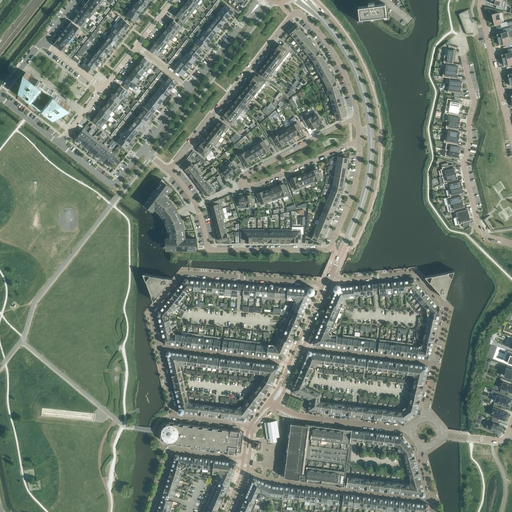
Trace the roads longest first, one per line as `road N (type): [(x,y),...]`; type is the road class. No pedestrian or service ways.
road 1 (residential): [(169,169),(296,12),(334,54),(356,118)]
road 2 (residential): [(169,169),(186,185),(209,248),(331,250),(352,196),(358,143)]
road 3 (residential): [(356,118),(249,172),(241,184),(358,143)]
road 4 (residential): [(330,280),(182,274),(150,313),(159,347)]
road 5 (residential): [(511,244),(478,221),(463,163),(474,101),(458,37)]
road 6 (residential): [(245,470),(433,501)]
road 7 (residential): [(330,280),(413,273),(448,308),(436,364)]
road 8 (secondary): [(330,280),(363,199),(371,130)]
road 9 (secondary): [(371,130),(351,61),(300,0)]
road 10 (residential): [(159,347),(173,414),(252,426)]
road 11 (residential): [(271,402),(303,417),(412,431)]
road 12 (residential): [(481,0),(511,137)]
road 13 (residential): [(246,456),(171,450),(149,511)]
road 14 (residential): [(301,344),(436,364)]
road 15 (residential): [(292,367),(159,347)]
